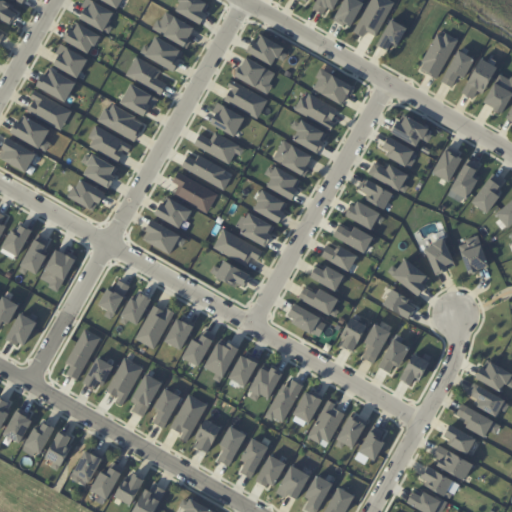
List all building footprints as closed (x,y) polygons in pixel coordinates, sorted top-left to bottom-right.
[(0,0),(2,0),(10,4),(8,9),(15,13),(9,24),(0,19),(0,0)] [(119,0),(115,9),(100,0),(119,0)] [(200,0),(206,3),(201,11),(205,13),(199,25),(174,10),(179,1),(177,0),(200,0)] [(315,0),(336,0),(331,10),(326,7),(322,13),(311,8),(315,0)] [(343,0),(357,0),(363,3),(351,25),(345,22),(343,25),(332,19),(343,0)] [(370,0),(388,0),(394,3),(375,36),(366,31),(362,37),(352,31),(370,0)] [(91,1),(113,13),(107,24),(111,26),(107,34),(77,19),(82,11),(85,13),(91,1)] [(165,12),(193,27),(187,37),(191,39),(186,48),(151,29),(156,19),(160,21),(165,12)] [(390,19),(406,28),(396,46),(391,44),(387,51),(375,45),(390,19)] [(77,23),(99,35),(93,46),(91,45),(86,54),(61,40),(68,28),(72,31),(77,23)] [(437,33),(443,36),(445,33),(458,40),(436,79),(420,70),(424,62),(421,61),(437,33)] [(249,53),(259,34),(284,48),(278,58),(276,57),(271,66),(249,53)] [(143,45),(148,47),(154,36),(179,50),(174,58),(179,60),(172,72),(138,54),(143,45)] [(65,47),(86,59),(76,79),(51,66),(58,54),(61,55),(65,47)] [(458,50),(473,58),(463,77),(458,74),(451,87),(440,81),(458,50)] [(135,56),(160,70),(156,78),(166,84),(160,95),(124,75),(135,56)] [(245,57),(274,73),(269,83),(271,84),(266,94),(234,76),(245,57)] [(481,58),(497,67),(482,94),(477,90),(472,99),(461,92),(481,58)] [(320,68),(352,86),(342,105),(313,89),(318,79),(315,77),(320,68)] [(50,69),(75,83),(64,103),(34,87),(41,75),(45,77),(50,69)] [(499,73),(509,79),(510,76),(511,77),(511,93),(501,113),(483,104),(499,73)] [(230,79),(267,100),(257,119),(223,101),(230,88),(226,86),(230,79)] [(130,84),(157,99),(152,109),(147,105),(142,116),(118,103),(130,84)] [(33,91),(71,111),(60,131),(25,112),(32,99),(29,97),(33,91)] [(308,93),(337,109),(330,122),(333,124),(329,130),(293,110),(301,96),(305,99),(308,93)] [(216,102),(244,118),(233,137),(210,123),(215,114),(211,111),(216,102)] [(108,110),(112,104),(135,117),(134,119),(142,124),(133,142),(96,121),(104,107),(108,110)] [(23,116),(49,130),(44,140),(49,143),(44,153),(8,133),(14,123),(18,125),(23,116)] [(405,116),(429,128),(427,131),(432,134),(427,143),(419,138),(415,147),(390,132),(397,121),(401,123),(405,116)] [(301,120),(327,134),(316,154),(289,139),(301,120)] [(94,125),(131,146),(127,153),(123,150),(117,162),(88,146),(92,140),(87,137),(94,125)] [(214,132),(244,149),(240,156),(235,153),(229,165),(193,145),(199,133),(209,139),(214,132)] [(387,136),(414,151),(405,167),(387,156),(390,151),(381,146),(387,136)] [(0,147),(6,137),(35,154),(24,173),(0,159),(0,157),(4,151),(0,149),(0,147)] [(282,140),(312,156),(305,167),(308,169),(304,177),(271,159),(282,140)] [(445,149),(461,158),(448,182),(431,173),(445,149)] [(84,154),(89,156),(90,154),(114,167),(110,174),(114,177),(108,189),(82,174),(86,166),(80,162),(84,154)] [(198,155),(225,170),(223,174),(230,178),(223,191),(179,167),(187,155),(195,160),(198,155)] [(374,162),(385,169),(388,164),(408,175),(403,184),(408,186),(404,194),(366,174),(374,162)] [(464,163),(476,170),(473,177),(477,179),(470,193),(467,192),(461,203),(447,195),(464,163)] [(274,166),(297,179),(292,187),(296,189),(290,200),(264,185),(274,166)] [(177,172),(217,194),(206,214),(172,194),(177,185),(171,181),(177,172)] [(489,178),(500,186),(495,193),(499,196),(485,213),(471,202),(489,178)] [(79,179),(103,192),(93,212),(66,196),(72,186),(74,187),(79,179)] [(367,179),(392,194),(383,210),(363,198),(366,194),(360,190),(367,179)] [(261,189),(284,202),(279,210),(283,212),(277,223),(251,209),(261,189)] [(168,198),(191,210),(185,221),(183,220),(178,228),(153,214),(159,204),(163,207),(168,198)] [(351,204),(353,205),(357,200),(385,216),(380,225),(375,222),(370,231),(344,215),(351,204)] [(511,200),(511,223),(506,228),(495,213),(511,200)] [(247,213),(275,228),(264,247),(237,232),(239,228),(235,226),(241,215),(245,217),(247,213)] [(151,220),(186,239),(181,247),(175,244),(169,255),(144,240),(149,232),(144,230),(151,220)] [(19,224),(30,230),(16,257),(0,248),(10,230),(14,233),(19,224)] [(339,224),(350,231),(353,226),(373,237),(363,254),(332,236),(339,224)] [(223,229),(262,251),(256,261),(250,258),(245,266),(212,248),(223,229)] [(458,245),(465,243),(464,240),(478,235),(489,267),(468,275),(458,245)] [(424,249),(432,245),(431,243),(443,238),(453,262),(445,266),(447,270),(435,275),(424,249)] [(33,239),(45,245),(42,251),(46,253),(35,274),(27,269),(24,274),(18,270),(20,266),(19,266),(33,239)] [(327,245),(336,250),(338,245),(357,255),(348,272),(320,257),(327,245)] [(55,249),(67,255),(68,253),(76,257),(56,292),(47,287),(49,284),(38,278),(55,249)] [(392,265),(396,268),(404,258),(427,275),(421,284),(424,286),(417,296),(386,273),(392,265)] [(223,260),(249,275),(243,287),(237,283),(235,288),(208,273),(213,265),(219,268),(223,260)] [(315,266),(323,270),(326,265),(343,275),(334,292),(309,277),(315,266)] [(107,287),(112,290),(118,280),(128,286),(110,319),(103,316),(106,310),(97,305),(107,287)] [(319,288),(338,299),(333,307),(338,310),(333,318),(297,298),(304,287),(316,293),(319,288)] [(391,289),(409,299),(407,304),(415,308),(409,320),(382,306),(391,289)] [(139,292),(151,299),(136,325),(127,320),(124,325),(117,321),(130,299),(134,301),(139,292)] [(0,297),(1,296),(17,305),(7,324),(1,321),(0,323),(0,297)] [(293,303),(320,318),(319,320),(325,324),(318,337),(291,322),(293,318),(286,315),(293,303)] [(153,305),(165,312),(167,309),(174,312),(153,350),(134,339),(153,305)] [(18,313),(35,323),(22,345),(17,342),(16,345),(4,339),(18,313)] [(176,318),(192,327),(179,350),(163,341),(176,318)] [(350,318),(366,326),(352,351),(340,345),(345,337),(340,335),(350,318)] [(374,323),(391,332),(373,364),(362,357),(369,344),(363,341),(374,323)] [(84,329),(100,338),(76,380),(65,374),(70,366),(64,363),(84,329)] [(201,334),(212,340),(197,367),(181,358),(191,339),(197,342),(201,334)] [(392,339),(409,348),(399,365),(394,363),(389,373),(377,366),(392,339)] [(217,342),(224,345),(226,342),(238,349),(219,384),(211,379),(214,374),(203,367),(217,342)] [(240,354),(247,358),(248,355),(258,360),(244,386),(227,378),(240,354)] [(413,354),(429,362),(418,382),(414,380),(410,386),(398,379),(413,354)] [(96,357),(112,366),(101,386),(96,383),(93,389),(81,382),(96,357)] [(123,357),(142,368),(121,405),(115,402),(118,397),(106,390),(123,357)] [(480,367),(485,370),(490,360),(511,373),(511,386),(511,388),(505,384),(500,392),(474,378),(480,367)] [(261,366),(268,370),(270,367),(282,373),(268,399),(259,394),(255,401),(248,397),(251,393),(248,391),(261,366)] [(144,374),(161,383),(142,417),(132,411),(136,403),(130,400),(144,374)] [(291,380),(303,386),(282,423),(273,418),(272,420),(264,416),(283,383),(288,386),(291,380)] [(473,383),(509,403),(505,412),(500,409),(495,417),(476,406),(479,401),(467,394),(473,383)] [(163,388),(180,397),(163,428),(153,422),(159,410),(154,406),(163,388)] [(305,392),(310,394),(312,391),(322,396),(307,424),(292,415),(305,392)] [(188,394),(206,404),(186,443),(180,439),(182,433),(170,427),(188,394)] [(0,398),(8,402),(4,409),(8,412),(0,425),(0,398)] [(328,399),(336,404),(334,408),(344,414),(328,443),(321,439),(318,443),(306,436),(328,399)] [(461,404),(500,425),(495,434),(489,430),(484,438),(462,426),(465,420),(455,415),(461,404)] [(15,409),(32,419),(18,443),(2,434),(15,409)] [(349,415),(365,424),(352,448),(344,444),(341,449),(335,445),(338,441),(336,439),(349,415)] [(205,419),(221,428),(206,453),(195,447),(199,440),(194,438),(205,419)] [(42,423),(53,429),(38,454),(35,452),(33,456),(21,450),(33,428),(38,430),(42,423)] [(449,425),(475,439),(467,454),(447,444),(449,439),(443,436),(449,425)] [(229,426),(245,434),(228,465),(218,459),(224,448),(219,444),(229,426)] [(372,427),(383,433),(379,440),(384,442),(374,461),(357,452),(372,427)] [(59,431),(70,437),(65,445),(69,448),(57,471),(50,467),(52,462),(44,457),(59,431)] [(246,460),(241,457),(251,438),(267,447),(251,477),(240,472),(246,460)] [(438,445),(473,465),(465,481),(436,466),(438,460),(432,457),(438,445)] [(84,450),(100,459),(87,483),(80,479),(78,483),(71,479),(73,475),(70,473),(84,450)] [(269,455),(285,464),(273,487),(267,484),(266,487),(255,480),(269,455)] [(290,465),(309,476),(296,499),(286,493),(283,497),(275,493),(290,465)] [(108,466),(120,473),(102,505),(95,501),(98,495),(89,490),(100,471),(104,474),(108,466)] [(427,466),(453,480),(444,497),(424,486),(427,481),(420,478),(427,466)] [(132,472),(143,478),(128,505),(113,496),(122,479),(127,482),(132,472)] [(316,475),(332,484),(315,511),(309,511),(304,509),(309,499),(304,496),(316,475)] [(154,485),(165,491),(152,511),(130,511),(144,489),(150,492),(154,485)] [(323,511),(338,486),(354,497),(344,511),(323,511)] [(412,491),(420,496),(423,491),(445,503),(440,511),(436,511),(435,511),(434,511),(422,511),(405,503),(412,491)] [(183,511),(185,510),(178,506),(182,499),(187,502),(189,498),(212,511),(211,511),(183,511)]
